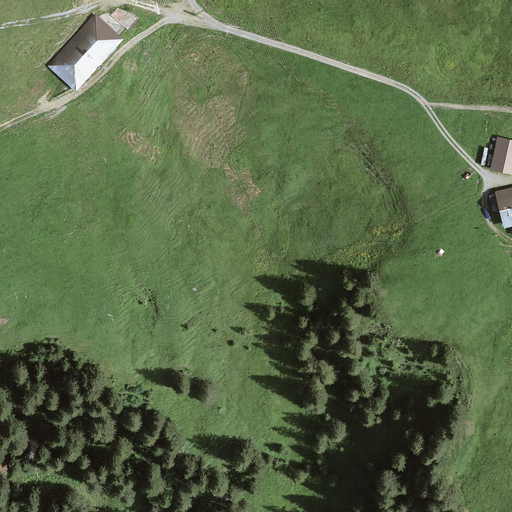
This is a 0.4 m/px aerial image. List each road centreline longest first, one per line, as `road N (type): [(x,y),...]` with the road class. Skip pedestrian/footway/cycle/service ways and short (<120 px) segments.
road 1 (track): [(511,178),(486,178),(400,89),(113,0)]
road 2 (track): [(171,14),(87,89),(0,129)]
